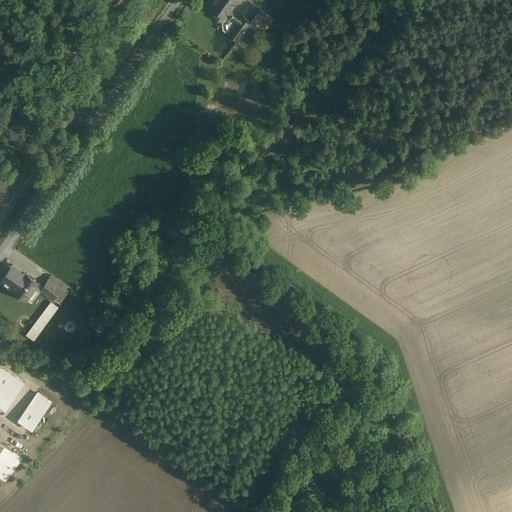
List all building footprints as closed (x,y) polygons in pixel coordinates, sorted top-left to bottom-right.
[(236,0),(213,0),(209,6),(225,17),(231,21),(229,24),(232,27),(241,15),(231,8),(236,0)] [(261,9),(251,22),(249,25),(261,34),(273,18),(261,9)] [(232,27),(228,34),(237,41),(249,25),(251,22),(241,15),(232,27)] [(0,281),(12,289),(24,273),(12,264),(0,281)] [(38,283),(24,273),(12,289),(26,299),(38,283)] [(51,275),(40,290),(53,299),(64,284),(51,275)] [(35,340),(61,307),(53,301),(27,334),(35,340)] [(9,375),(0,368),(0,407),(5,410),(14,398),(0,388),(9,375)] [(36,394),(18,420),(29,428),(47,402),(36,394)] [(0,470),(13,452),(0,442),(0,470)]
